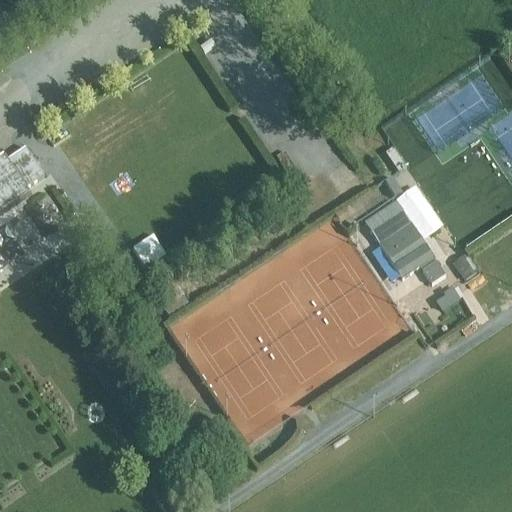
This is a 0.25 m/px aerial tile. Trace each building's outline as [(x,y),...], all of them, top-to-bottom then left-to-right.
[(330,141),(321,145),(330,164),(339,159),(330,141)] [(0,217),(10,211),(6,204),(24,192),(44,179),(25,151),(7,163),(2,156),(0,157),(0,217)] [(395,151),(387,156),(399,174),(406,170),(395,151)] [(392,181),(384,186),(394,201),(402,196),(392,181)] [(445,279),(410,227),(396,206),(365,227),(402,283),(420,271),(431,288),(445,279)] [(132,252),(147,271),(168,255),(153,236),(132,252)] [(467,260),(454,269),(465,286),(479,277),(467,260)] [(178,290),(157,303),(158,305),(171,324),(191,310),(178,290)] [(458,294),(438,307),(443,315),(463,302),(458,294)]
